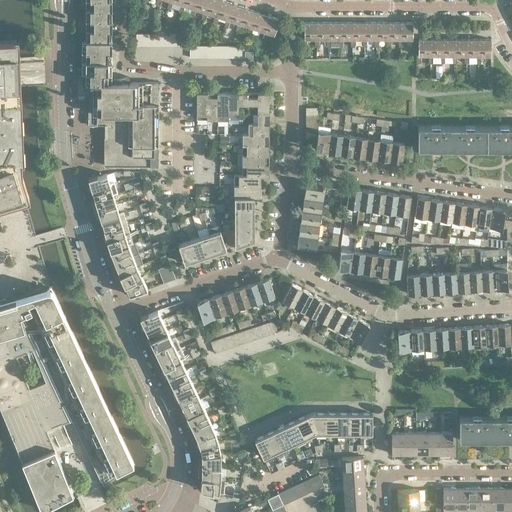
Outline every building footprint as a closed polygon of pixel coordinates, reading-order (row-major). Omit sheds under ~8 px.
[(78,81),(78,93),(85,92),(89,96),(89,125),(97,125),(97,123),(104,123),(104,165),(158,165),(158,92),(158,82),(129,82),(129,76),(111,76),(111,47),(116,47),(116,42),(111,42),(111,0),(86,0),(86,10),(88,10),(88,20),(86,20),(86,40),(85,40),(81,41),(81,81),(78,81)] [(170,0),(171,0),(169,0),(168,0),(167,7),(170,8),(173,1),(180,3),(182,4),(183,0),(170,0)] [(183,0),(182,4),(180,3),(179,11),(182,12),(184,5),(192,7),(193,8),(195,0),(183,0)] [(195,0),(193,8),(192,7),(190,15),(193,16),(196,9),(203,11),(205,12),(208,0),(195,0)] [(208,0),(205,12),(203,11),(201,19),(205,20),(207,12),(214,15),(216,15),(221,0),(208,0)] [(221,0),(216,15),(214,15),(213,22),(216,23),(219,16),(226,18),(228,19),(233,4),(221,0)] [(228,19),(226,18),(224,26),(228,27),(230,20),(237,22),(239,23),(244,7),(233,4),(228,19)] [(239,23),(237,22),(235,30),(239,31),(241,24),(249,26),(251,27),(256,11),(244,7),(239,23)] [(251,27),(249,26),(247,34),(250,35),(253,27),(260,30),(262,30),(267,15),(256,11),(251,27)] [(262,30),(260,30),(258,37),(262,39),(264,31),(274,34),(279,19),(267,15),(262,30)] [(302,46),(306,46),(306,38),(314,38),(316,38),(316,22),(304,22),(304,38),(302,38),(302,46)] [(316,38),(314,38),(314,46),(318,46),(318,38),(326,38),(328,38),(328,22),(316,22),(316,38)] [(328,38),(326,38),(327,46),(330,46),(339,46),(338,38),(340,38),(340,22),(328,22),(328,38)] [(340,38),(338,38),(339,46),(343,46),(342,38),(350,38),(352,38),(352,22),(340,22),(340,38)] [(352,38),(350,38),(351,46),(354,46),(354,39),(362,39),(364,39),(364,22),(352,22),(352,38)] [(364,39),(362,39),(363,46),(366,46),(366,39),(374,39),(376,39),(376,22),(364,22),(364,39)] [(376,39),(374,39),(375,46),(379,46),(378,39),(386,39),(388,39),(388,22),(376,22),(376,39)] [(388,39),(386,39),(387,46),(390,46),(390,39),(398,39),(400,39),(400,22),(388,22),(388,39)] [(400,39),(398,39),(398,46),(402,46),(402,38),(410,38),(413,38),(413,22),(400,22),(400,39)] [(417,60),(416,60),(416,63),(420,63),(420,60),(420,55),(428,55),(430,55),(430,38),(419,38),(418,54),(416,54),(417,60)] [(430,55),(428,55),(428,63),(432,62),(432,56),(432,55),(440,55),(442,55),(442,38),(430,38),(430,55)] [(442,55),(440,55),(441,63),(444,62),(444,55),(452,55),(454,55),(454,38),(442,38),(442,55)] [(454,55),(452,55),(453,63),(456,63),(456,55),(464,55),(466,55),(466,38),(454,38),(454,55)] [(466,55),(464,55),(465,63),(468,63),(468,55),(476,55),(478,55),(478,38),(466,38),(466,55)] [(478,55),(476,55),(477,63),(480,63),(481,55),(481,54),(488,55),(491,55),(491,38),(478,38),(478,55)] [(0,41),(0,303),(49,289),(53,288),(25,198),(29,197),(23,176),(22,174),(22,162),(24,162),(19,40),(18,40),(0,41)] [(253,50),(245,50),(245,57),(245,59),(253,59),(253,50)] [(196,92),(197,119),(207,119),(207,92),(196,92)] [(207,92),(207,119),(217,119),(217,92),(207,92)] [(217,92),(217,119),(228,119),(228,113),(227,112),(227,92),(217,92)] [(248,92),(227,92),(227,112),(228,113),(228,119),(239,119),(239,105),(248,105),(248,92)] [(248,92),(248,105),(258,105),(269,105),(269,93),(248,92)] [(258,105),(258,123),(269,124),(269,105),(258,105)] [(248,124),(248,134),(269,134),(269,124),(258,123),(258,124),(248,124)] [(452,126),(417,126),(417,148),(452,148),(452,126)] [(486,127),(452,126),(452,148),(486,149),(486,127)] [(511,126),(486,127),(486,149),(511,148),(511,126)] [(317,131),(317,132),(316,139),(315,149),(328,151),(330,132),(317,131)] [(330,132),(328,151),(340,153),(343,134),(330,132)] [(242,134),(242,144),(269,144),(269,134),(248,134),(242,134)] [(343,134),(340,153),(353,154),(355,136),(343,134)] [(355,136),(353,154),(365,156),(368,137),(355,136)] [(368,137),(365,156),(377,158),(380,139),(368,137)] [(380,139),(377,158),(390,159),(393,141),(380,139)] [(393,141),(390,159),(402,161),(405,143),(393,141)] [(269,144),(242,144),(242,154),(269,154),(269,144)] [(269,154),(242,154),(242,165),(269,165),(269,154)] [(242,165),(242,174),(242,175),(261,175),(261,176),(269,175),(269,165),(242,165)] [(97,175),(88,178),(89,182),(87,183),(89,188),(91,187),(91,188),(110,183),(107,173),(97,176),(97,175)] [(234,175),(234,185),(261,185),(261,176),(261,175),(242,175),(242,174),(234,175)] [(110,183),(91,188),(95,199),(113,194),(117,192),(114,181),(110,183)] [(306,184),(304,196),(322,199),(324,186),(306,184)] [(261,185),(234,185),(234,196),(261,196),(261,185)] [(362,189),(349,187),(348,196),(347,202),(346,205),(359,207),(362,189)] [(362,189),(359,207),(371,209),(373,200),(374,190),(362,189)] [(373,200),(371,209),(384,211),(385,200),(386,192),(374,190),(373,200)] [(385,200),(384,211),(396,212),(398,200),(399,194),(386,192),(385,200)] [(104,197),(95,199),(98,209),(116,204),(113,194),(104,197)] [(398,200),(396,212),(406,214),(409,214),(411,195),(399,194),(398,200)] [(254,196),(234,196),(234,207),(254,207),(254,196)] [(304,196),(302,209),(321,211),(322,199),(304,196)] [(414,215),(415,215),(427,217),(430,198),(417,196),(414,215)] [(430,198),(427,217),(439,218),(442,200),(430,198)] [(442,200),(439,218),(452,220),(454,202),(442,200)] [(454,202),(452,220),(464,222),(467,203),(454,202)] [(467,203),(464,222),(477,224),(479,205),(467,203)] [(116,204),(94,210),(97,219),(100,218),(101,219),(119,214),(116,204)] [(479,205),(477,224),(489,225),(492,207),(479,205)] [(254,207),(234,207),(234,218),(254,218),(254,207)] [(492,207),(489,225),(502,227),(503,219),(504,209),(492,207)] [(302,209),(300,221),(319,224),(321,211),(302,209)] [(119,214),(101,219),(104,230),(127,223),(124,212),(119,214)] [(254,218),(234,218),(234,229),(254,229),(254,218)] [(511,220),(503,219),(502,227),(506,228),(511,227),(511,220)] [(300,221),(299,233),(317,236),(319,224),(300,221)] [(127,223),(104,230),(105,233),(103,233),(104,238),(106,238),(107,239),(130,232),(127,223)] [(218,225),(207,229),(209,233),(215,252),(217,252),(224,249),(226,249),(220,229),(218,225)] [(254,229),(234,229),(234,246),(254,240),(254,229)] [(130,232),(107,239),(110,250),(133,243),(130,232)] [(209,233),(199,237),(205,256),(207,255),(214,253),(215,252),(209,233)] [(317,236),(299,233),(297,246),(315,249),(317,236)] [(199,237),(189,240),(195,259),(196,259),(204,256),(205,256),(199,237)] [(189,240),(178,244),(184,263),(186,262),(194,259),(195,259),(189,240)] [(133,243),(110,250),(115,262),(139,253),(135,242),(133,243)] [(353,251),(340,249),(337,267),(350,269),(353,251)] [(353,251),(350,269),(362,271),(365,252),(353,251)] [(365,252),(362,271),(375,272),(378,254),(365,252)] [(139,253),(115,262),(119,274),(141,264),(143,263),(139,253)] [(166,254),(160,257),(163,263),(168,260),(167,257),(166,254)] [(378,254),(375,272),(387,274),(390,256),(378,254)] [(390,256),(387,274),(400,276),(402,258),(390,256)] [(506,262),(493,263),(494,269),(495,287),(508,286),(508,283),(507,276),(507,270),(507,268),(506,268),(506,264),(506,262)] [(170,263),(158,267),(164,282),(175,278),(170,263)] [(141,264),(119,274),(124,284),(142,276),(146,274),(141,264)] [(481,269),(469,270),(470,289),(482,288),(481,269)] [(494,269),(481,269),(482,288),(495,287),(494,269)] [(469,270),(456,271),(457,290),(470,289),(469,270)] [(456,271),(444,272),(445,291),(457,290),(456,271)] [(444,272),(431,273),(432,291),(445,291),(444,272)] [(431,273),(419,274),(420,292),(432,291),(431,273)] [(419,274),(406,275),(407,293),(420,292),(419,274)] [(147,288),(142,276),(124,284),(129,294),(147,288)] [(269,277),(257,281),(263,299),(275,295),(269,277)] [(257,281),(245,285),(251,303),(263,299),(257,281)] [(303,288),(291,282),(283,299),(294,305),(303,288)] [(245,285),(233,289),(239,307),(251,303),(245,285)] [(303,288),(294,305),(305,311),(314,294),(303,288)] [(131,463),(49,289),(0,303),(0,408),(41,510),(73,493),(47,430),(72,420),(100,479),(101,479),(129,465),(128,464),(131,463)] [(233,289),(221,293),(227,311),(239,307),(233,289)] [(221,293),(209,297),(215,315),(227,311),(221,293)] [(314,294),(305,311),(316,316),(325,300),(314,294)] [(215,315),(209,297),(197,301),(203,319),(215,315)] [(325,300),(316,316),(327,322),(336,305),(325,300)] [(336,305),(327,322),(339,328),(347,311),(336,305)] [(148,313),(140,317),(142,321),(140,322),(142,327),(144,326),(144,327),(162,319),(158,310),(148,314),(148,313)] [(273,310),(267,312),(269,318),(275,316),(273,310)] [(347,311),(339,328),(350,333),(358,317),(347,311)] [(358,317),(350,333),(361,339),(370,323),(358,317)] [(280,318),(274,320),(276,326),(282,324),(280,318)] [(167,330),(162,319),(144,327),(150,338),(167,330)] [(237,322),(240,328),(246,326),(243,320),(237,322)] [(274,320),(268,322),(272,333),(278,331),(276,326),(274,320)] [(293,320),(291,326),(296,328),(299,323),(293,320)] [(268,322),(262,324),(266,335),(272,333),(268,322)] [(299,323),(296,328),(302,331),(304,326),(299,323)] [(510,323),(497,324),(499,343),(511,342),(510,323)] [(262,324),(256,326),(260,337),(266,335),(262,324)] [(497,324),(485,325),(486,343),(487,347),(499,347),(499,343),(497,324)] [(485,325),(473,326),(474,344),(474,348),(487,347),(486,343),(485,325)] [(256,326),(251,328),(255,339),(260,337),(256,326)] [(460,326),(448,327),(449,346),(461,345),(460,326)] [(473,326),(460,326),(461,345),(474,344),(473,326)] [(448,327),(435,328),(437,346),(449,346),(448,327)] [(251,328),(245,330),(249,341),(255,339),(251,328)] [(435,328),(423,329),(424,347),(437,346),(435,328)] [(410,329),(397,330),(399,349),(412,348),(410,329)] [(423,329),(410,329),(412,348),(424,347),(423,329)] [(167,330),(147,340),(151,348),(154,347),(171,339),(167,330)] [(245,330),(239,331),(243,343),(249,341),(245,330)] [(239,331),(234,333),(238,345),(243,343),(239,331)] [(315,331),(313,337),(318,340),(321,334),(315,331)] [(234,333),(228,335),(232,346),(238,345),(234,333)] [(321,334),(318,340),(324,343),(327,337),(321,334)] [(228,335),(222,337),(226,348),(232,346),(228,335)] [(176,337),(171,339),(154,347),(159,358),(181,347),(176,337)] [(222,337),(217,339),(220,350),(226,348),(222,337)] [(217,339),(211,341),(214,352),(220,350),(217,339)] [(338,343),(335,349),(340,352),(343,346),(338,343)] [(343,346),(340,352),(346,355),(349,349),(343,346)] [(185,358),(181,347),(159,358),(164,368),(181,360),(185,358)] [(181,360),(164,368),(168,377),(185,369),(181,360)] [(191,380),(185,369),(168,377),(173,388),(191,380)] [(195,388),(191,380),(173,388),(175,391),(173,392),(175,396),(177,395),(177,397),(195,388)] [(199,398),(195,388),(177,397),(182,406),(199,398)] [(204,408),(199,398),(182,406),(187,416),(204,408)] [(208,417),(204,408),(187,416),(187,417),(186,418),(188,423),(189,422),(191,425),(208,417)] [(310,413),(296,419),(305,437),(315,432),(310,413)] [(326,413),(310,413),(315,432),(326,432),(326,413)] [(337,413),(326,413),(326,432),(337,432),(337,413)] [(349,413),(337,413),(337,432),(337,436),(349,436),(349,432),(349,413)] [(360,413),(349,413),(349,432),(360,432),(360,413)] [(372,413),(360,413),(360,432),(360,437),(372,437),(372,432),(372,413)] [(208,417),(191,425),(196,436),(214,429),(208,417)] [(459,439),(473,439),(493,439),(493,417),(459,417),(459,439)] [(511,417),(493,417),(493,439),(511,439),(511,417)] [(285,424),(294,442),(296,446),(307,441),(305,437),(296,419),(285,424)] [(285,424),(276,429),(284,447),(294,442),(285,424)] [(218,441),(214,429),(196,436),(197,439),(195,439),(197,444),(199,444),(199,445),(218,441)] [(276,429),(265,434),(276,456),(286,451),(284,447),(276,429)] [(392,432),(391,432),(392,453),(392,454),(392,453),(396,453),(396,451),(403,451),(404,432),(392,432)] [(404,432),(403,451),(404,451),(404,453),(408,453),(408,451),(416,451),(416,432),(404,432)] [(416,432),(416,451),(416,453),(420,453),(420,451),(428,451),(428,432),(416,432)] [(428,432),(428,451),(428,453),(432,453),(432,451),(440,451),(440,432),(428,432)] [(440,432),(440,451),(440,453),(444,453),(444,451),(452,451),(452,453),(453,453),(453,450),(452,432),(440,432)] [(265,434),(255,439),(265,461),(276,456),(265,434)] [(220,453),(218,441),(199,445),(201,455),(220,453)] [(221,453),(201,455),(201,457),(201,466),(220,466),(221,453)] [(363,455),(342,457),(342,469),(363,468),(363,464),(361,464),(360,456),(363,456),(363,455)] [(327,466),(327,458),(319,458),(319,467),(327,466)] [(220,466),(201,466),(201,476),(220,479),(220,466)] [(363,468),(342,469),(343,481),(364,480),(364,476),(362,476),(361,468),(363,468)] [(319,473),(313,476),(319,487),(324,484),(319,473)] [(201,476),(200,488),(224,494),(225,479),(220,479),(201,476)] [(313,476),(308,478),(314,489),(319,487),(313,476)] [(308,478),(303,481),(308,492),(314,489),(308,478)] [(364,480),(343,481),(344,493),(365,492),(365,488),(362,488),(362,480),(364,480)] [(303,481),(298,483),(303,494),(308,492),(303,481)] [(298,483),(293,486),(298,496),(303,494),(298,483)] [(293,486),(288,488),(293,499),(298,496),(293,486)] [(444,487),(443,487),(443,508),(444,508),(455,508),(456,487),(451,487),(444,487)] [(456,487),(455,508),(468,508),(467,487),(464,487),(464,489),(456,489),(456,487)] [(468,487),(467,487),(468,508),(480,508),(480,487),(476,487),(468,487)] [(480,487),(480,508),(492,508),(492,487),(488,487),(480,487)] [(492,487),(492,508),(504,508),(504,487),(500,487),(492,487)] [(288,488),(283,490),(288,501),(293,499),(288,488)] [(419,488),(397,489),(397,490),(398,490),(398,494),(400,494),(401,502),(398,502),(419,501),(418,489),(419,489),(419,488)] [(283,490),(278,493),(283,504),(288,501),(283,490)] [(365,492),(344,493),(345,505),(366,504),(366,500),(363,500),(363,492),(365,492)] [(278,493),(267,498),(272,509),(283,504),(278,493)] [(419,511),(419,501),(398,502),(399,506),(401,506),(401,511),(419,511)]
